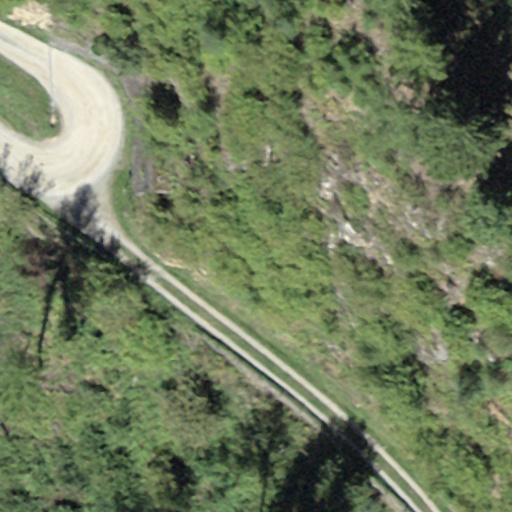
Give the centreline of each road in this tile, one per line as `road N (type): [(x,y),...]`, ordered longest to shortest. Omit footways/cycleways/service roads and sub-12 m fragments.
road 1 (track): [(64,203),(229,321),(430,511)]
road 2 (track): [(0,27),(66,60),(102,92),(104,121),(90,174),(64,203)]
